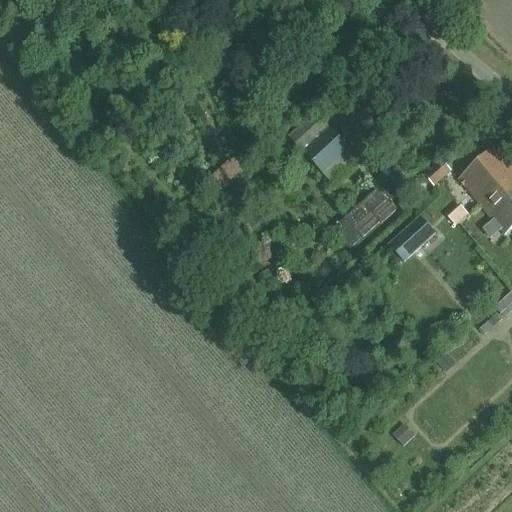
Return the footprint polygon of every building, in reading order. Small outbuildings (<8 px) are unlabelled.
[(323,174),(349,150),(330,129),(304,153),(323,174)] [(459,179),(478,203),(504,235),(511,229),(511,162),(499,147),(459,179)] [(451,172),(442,162),(424,178),(434,188),(451,172)] [(380,225),(395,212),(377,191),(332,231),(348,250),(379,223),(380,225)] [(404,262),(435,234),(419,217),(389,245),(404,262)] [(511,292),(494,309),(504,320),(511,313),(511,292)] [(484,337),(502,321),(496,315),(478,331),(484,337)] [(409,422),(399,432),(411,443),(420,433),(409,422)]
